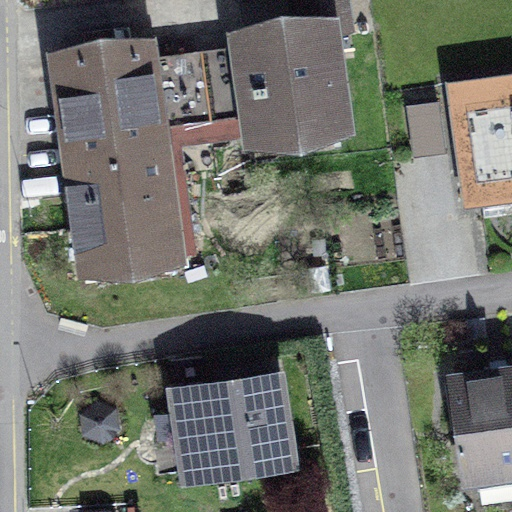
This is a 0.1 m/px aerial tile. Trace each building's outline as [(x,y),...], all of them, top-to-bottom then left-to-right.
[(238,85),(233,51),(202,55),(210,114),(254,108),(257,129),(336,118),(324,28),(350,25),(346,0),(291,0),(295,23),(243,30),(250,83),(238,85)] [(155,138),(152,122),(210,114),(202,55),(144,62),(142,43),(61,54),(74,149),(155,138)] [(511,196),(511,73),(464,80),(481,200),(511,196)] [(410,86),(416,147),(449,144),(443,83),(410,86)] [(91,273),(172,262),(155,138),(74,149),(91,273)] [(454,376),(468,478),(511,471),(511,371),(511,368),(454,376)] [(172,391),(184,473),(288,458),(277,377),(172,391)]
